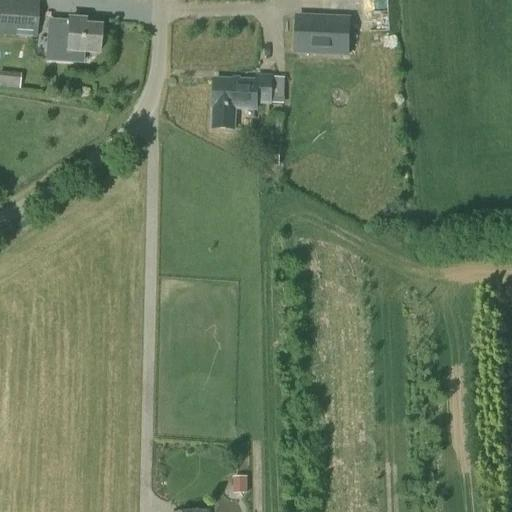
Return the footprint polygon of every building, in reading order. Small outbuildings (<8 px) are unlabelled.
[(0,0),(0,37),(35,39),(38,3),(0,0)] [(351,19),(295,16),(294,56),(349,59),(351,19)] [(83,27),(83,22),(69,21),(69,26),(51,25),(50,41),(68,42),(68,52),(99,54),(100,28),(83,27)] [(0,88),(19,91),(20,81),(6,79),(6,74),(0,72),(0,88)] [(272,107),(273,77),(255,76),(255,81),(214,81),(214,110),(215,110),(215,130),(235,130),(235,110),(257,110),(257,106),(272,107)] [(289,143),(289,122),(282,122),(282,118),(269,118),(268,142),(280,142),(280,143),(289,143)] [(279,167),(280,149),(258,147),(257,166),(279,167)] [(242,479),(227,474),(224,485),(239,489),(242,479)]
